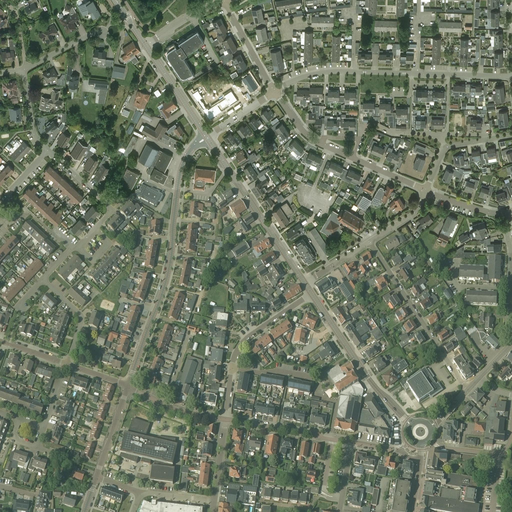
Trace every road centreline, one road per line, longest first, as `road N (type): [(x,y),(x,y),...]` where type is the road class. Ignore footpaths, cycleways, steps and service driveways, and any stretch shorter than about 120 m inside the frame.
road 1 (tertiary): [(127,385),(167,276),(182,166),(206,138)]
road 2 (residential): [(275,91),(330,71),(511,76)]
road 3 (residential): [(467,389),(369,241)]
road 4 (secondary): [(304,283),(206,138)]
road 5 (secondary): [(412,426),(363,373),(311,293)]
